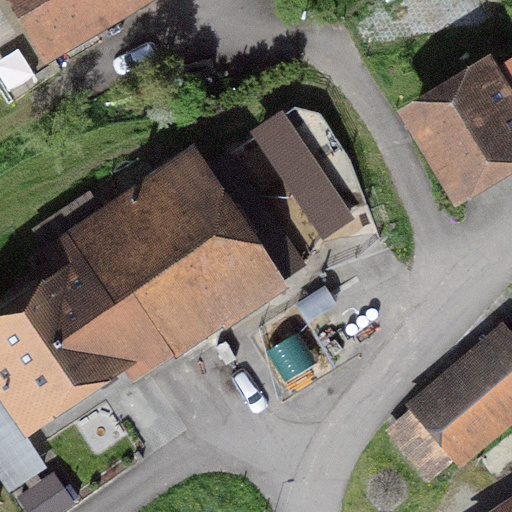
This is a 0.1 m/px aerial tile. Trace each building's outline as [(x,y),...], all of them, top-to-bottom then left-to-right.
[(164,0),(0,0),(44,72),(164,0)] [(511,64),(498,73),(492,64),(399,122),(455,213),(511,177),(511,64)] [(355,221),(282,115),(250,138),(323,243),(355,221)] [(200,171),(191,158),(31,267),(49,292),(0,325),(0,401),(27,441),(125,374),(133,387),(174,359),(177,364),(222,333),(225,337),(289,294),(283,285),(309,268),(229,151),(200,171)] [(511,330),(508,334),(502,327),(408,407),(460,468),(511,424),(511,330)]
